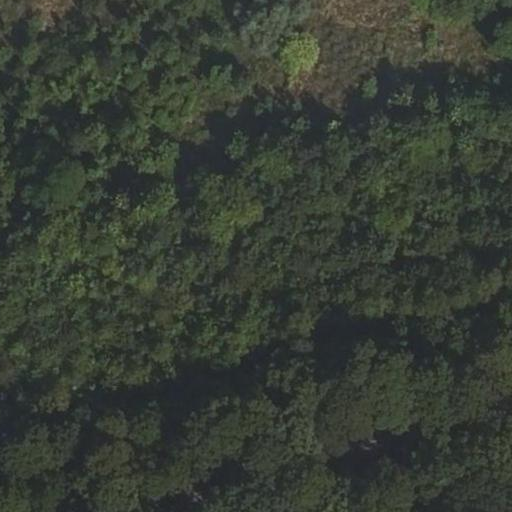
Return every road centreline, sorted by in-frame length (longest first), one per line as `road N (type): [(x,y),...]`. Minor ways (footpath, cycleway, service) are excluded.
road 1 (track): [(0,445),(511,299)]
road 2 (tertiary): [(112,511),(511,388)]
